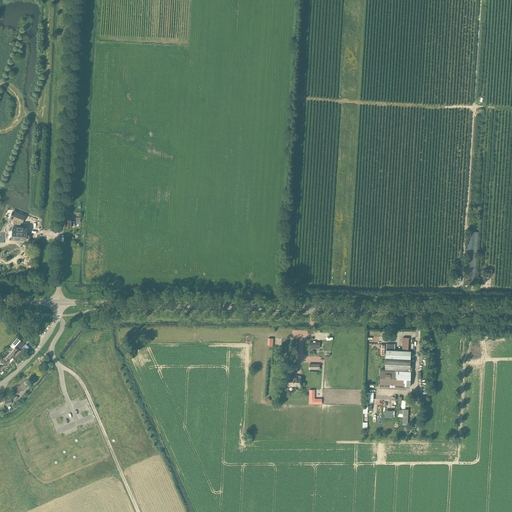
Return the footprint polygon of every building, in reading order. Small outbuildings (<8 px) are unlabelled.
[(23,215),(12,212),(9,219),(13,221),(13,226),(12,237),(27,238),(27,227),(24,227),(23,227),(21,226),(21,224),(23,224),(26,216),(23,215)] [(475,285),(476,267),(479,232),(477,232),(476,229),(472,230),(472,232),(468,231),(464,284),(475,285)] [(386,350),(386,358),(410,360),(410,351),(408,351),(409,338),(403,337),(402,350),(394,350),(395,345),(386,344),(386,350)] [(315,348),(324,348),(324,357),(330,357),(330,344),(324,344),(320,344),(320,341),(310,340),(310,346),(315,347),(315,348)] [(14,356),(15,357),(20,351),(16,347),(2,361),(6,364),(8,361),(14,356)] [(385,370),(410,371),(411,371),(412,371),(412,362),(413,362),(413,359),(410,359),(410,360),(386,358),(385,358),(385,370)] [(410,386),(410,380),(411,371),(410,371),(385,370),(380,370),(379,385),(410,386)] [(21,383),(21,384),(14,388),(17,393),(28,385),(29,385),(31,383),(29,380),(29,379),(30,380),(32,378),(31,376),(28,378),(29,379),(25,381),(21,383)] [(300,386),(300,380),(301,376),(296,376),(296,377),(288,377),(288,385),(300,386)] [(312,390),(309,390),(309,404),(321,404),(321,401),(312,401),(312,390)] [(6,405),(13,402),(18,398),(17,396),(4,400),(5,402),(6,405)] [(407,425),(408,409),(403,409),(403,410),(398,410),(398,417),(403,417),(402,425),(407,425)]
